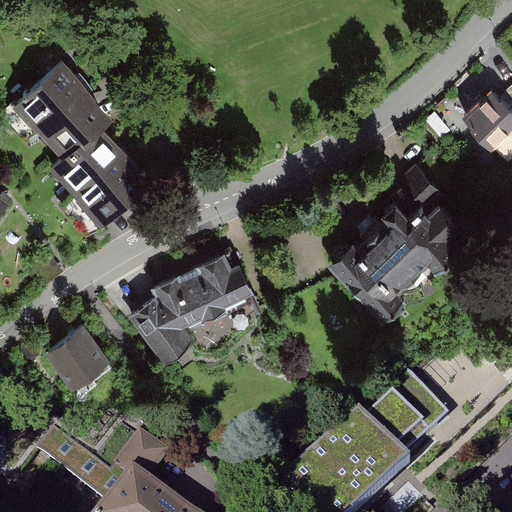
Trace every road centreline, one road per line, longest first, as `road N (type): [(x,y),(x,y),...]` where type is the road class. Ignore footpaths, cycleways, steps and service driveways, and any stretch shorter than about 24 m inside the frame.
road 1 (residential): [(506,0),(412,96),(306,165),(197,209)]
road 2 (residential): [(197,209),(106,48),(66,0)]
road 3 (residential): [(197,209),(77,278),(0,339)]
